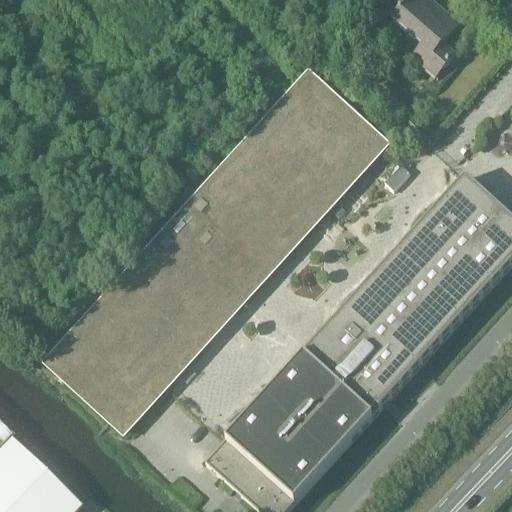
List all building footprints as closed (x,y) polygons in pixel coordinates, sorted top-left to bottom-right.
[(440,49),(457,30),(422,0),(415,0),(392,26),(420,51),(410,64),(433,84),(454,61),(440,49)] [(125,444),(391,150),(309,75),(43,369),(125,444)] [(401,169),(396,174),(385,187),(394,195),(410,177),(401,169)] [(205,467),(232,492),(254,511),(289,511),(511,267),(511,223),(465,181),(205,467)] [(0,433),(0,511),(79,511),(10,445),(11,444),(0,433)]
